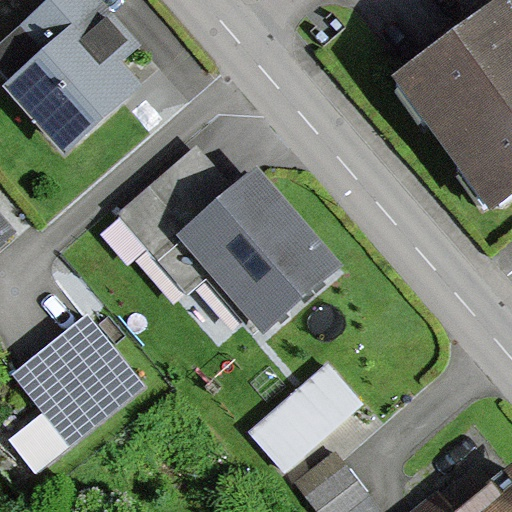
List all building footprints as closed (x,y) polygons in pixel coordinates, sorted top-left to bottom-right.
[(102,68),(125,48),(82,0),(64,0),(0,56),(0,74),(62,145),(123,91),(102,68)] [(511,26),(499,8),(402,79),(496,209),(511,197),(511,26)] [(329,267),(244,169),(173,230),(239,305),(258,328),(329,267)] [(137,389),(85,322),(13,380),(35,408),(0,435),(0,436),(30,475),(137,389)] [(291,487),(311,511),(374,511),(332,456),(291,487)] [(419,511),(511,511),(511,477),(469,511),(445,511),(435,499),(419,511)]
